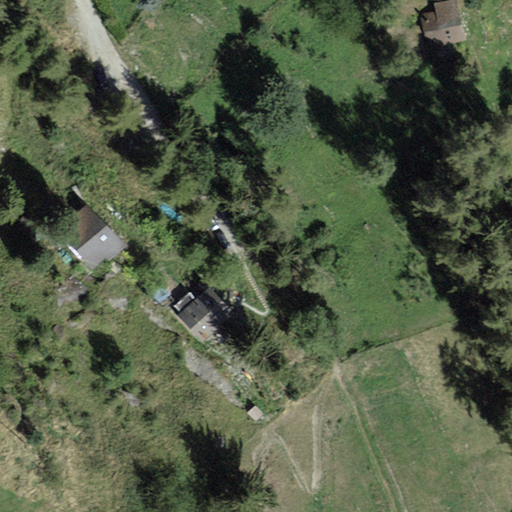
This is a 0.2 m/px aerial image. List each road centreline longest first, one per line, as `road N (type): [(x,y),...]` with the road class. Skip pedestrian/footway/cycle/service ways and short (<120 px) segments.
road 1 (track): [(84,0),(268,310)]
road 2 (track): [(268,310),(352,396),(404,511)]
road 3 (track): [(113,214),(148,249),(259,314),(268,310)]
